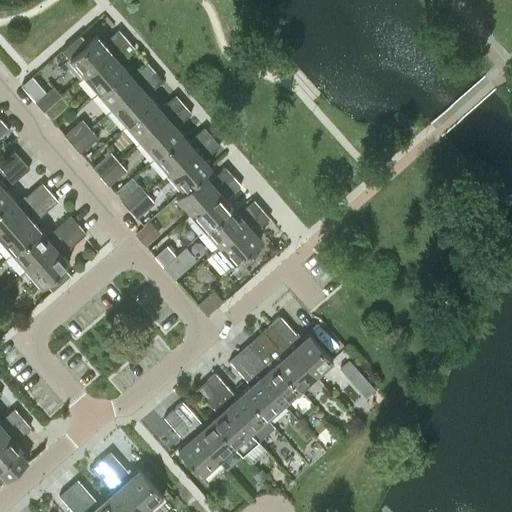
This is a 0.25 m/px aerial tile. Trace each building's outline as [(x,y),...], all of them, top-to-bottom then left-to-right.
[(83,75),(125,38),(117,29),(103,41),(97,34),(88,42),(79,33),(61,49),(69,59),(83,75)] [(118,59),(133,46),(125,38),(83,75),(98,91),(125,67),(118,59)] [(112,107),(154,71),(146,62),(132,74),(125,67),(98,91),(112,107)] [(148,92),(162,80),(154,71),(112,107),(126,124),(154,99),(148,92)] [(42,111),(61,94),(53,85),(34,102),(42,111)] [(50,121),(70,104),(61,94),(42,111),(50,121)] [(141,140),(183,104),(174,94),(160,107),(154,99),(126,124),(141,140)] [(176,125),(190,112),(183,104),(141,140),(155,156),(182,132),(176,125)] [(70,144),(89,127),(82,118),(62,135),(70,144)] [(78,153),(98,136),(89,127),(70,144),(78,153)] [(169,172),(211,136),(203,127),(188,139),(182,132),(155,156),(169,172)] [(204,158),(219,145),(211,136),(169,172),(183,189),(203,172),(211,165),(204,158)] [(0,176),(21,158),(14,149),(0,161),(0,176)] [(99,177),(118,160),(111,151),(92,168),(99,177)] [(5,188),(29,167),(21,158),(0,176),(0,204),(11,195),(5,188)] [(107,185),(126,169),(118,160),(99,177),(107,185)] [(190,213),(232,176),(225,168),(211,180),(203,172),(183,189),(176,196),(190,213)] [(225,197),(240,184),(232,176),(190,213),(204,229),(232,204),(225,197)] [(0,234),(50,191),(41,181),(17,202),(11,195),(0,204),(0,234)] [(127,209),(146,192),(139,184),(120,200),(127,209)] [(34,221),(58,200),(50,191),(0,234),(0,237),(13,252),(40,228),(34,221)] [(136,218),(155,202),(146,192),(127,209),(136,218)] [(218,245),(261,208),(253,199),(238,212),(232,204),(204,229),(218,245)] [(254,230),(268,217),(261,208),(218,245),(219,246),(210,254),(225,271),(237,260),(243,267),(258,253),(252,247),(262,239),(254,230)] [(27,268),(78,223),(70,215),(47,235),(40,228),(13,252),(27,268)] [(62,254),(86,233),(78,223),(27,268),(42,285),(69,261),(62,254)] [(142,225),(134,233),(144,245),(155,236),(144,224),(142,225)] [(174,254),(167,246),(158,254),(164,262),(174,254)] [(165,263),(173,271),(185,261),(177,253),(165,263)] [(309,333),(301,340),(280,316),(270,324),(315,375),(333,360),(309,333)] [(299,390),(315,375),(270,324),(261,332),(254,338),(299,390)] [(299,390),(254,338),(247,345),(238,352),(283,404),(299,390)] [(267,418),(283,404),(238,352),(229,360),(250,384),(243,390),(267,418)] [(351,358),(343,365),(354,377),(361,370),(352,358),(351,358)] [(243,390),(235,397),(214,373),(205,380),(258,441),(275,427),(267,418),(243,390)] [(242,455),(258,441),(205,380),(196,388),(217,413),(210,419),(234,446),(242,455)] [(210,419),(203,425),(182,400),(173,409),(218,460),(234,446),(210,419)] [(0,435),(21,417),(13,409),(0,420),(0,435)] [(201,475),(218,460),(173,409),(164,416),(185,441),(177,448),(201,475)] [(14,439),(29,426),(21,417),(0,435),(0,482),(5,478),(26,459),(18,450),(21,447),(14,439)] [(138,468),(130,475),(109,451),(100,459),(145,511),(162,495),(138,468)] [(117,511),(142,511),(145,511),(100,459),(91,467),(112,491),(105,497),(117,511)] [(256,472),(263,479),(267,475),(261,468),(256,472)] [(259,482),(263,479),(256,472),(252,475),(259,482)] [(117,511),(105,497),(98,503),(77,479),(68,487),(90,511),(117,511)] [(90,511),(68,487),(59,495),(74,511),(90,511)]
